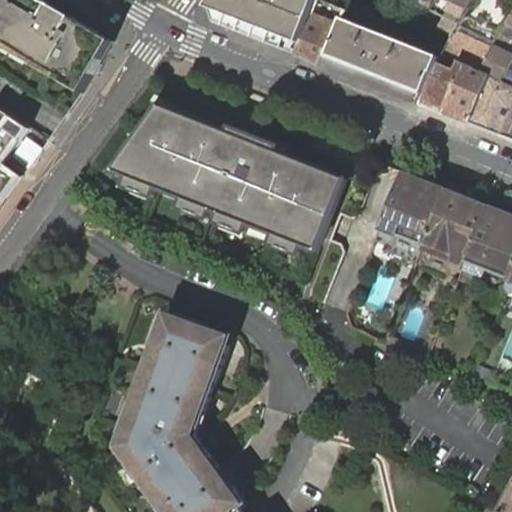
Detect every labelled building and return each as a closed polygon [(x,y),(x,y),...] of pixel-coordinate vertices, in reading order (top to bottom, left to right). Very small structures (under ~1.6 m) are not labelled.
[(0,0),(0,44),(84,94),(115,42),(98,32),(77,20),(77,19),(54,5),(53,6),(42,0),(0,0)] [(214,0),(209,8),(213,22),(297,55),(301,44),(319,0),(214,0)] [(319,0),(301,44),(297,55),(316,62),(326,66),(344,21),(348,11),(327,2),(322,0),(319,0)] [(416,0),(416,2),(430,10),(434,0),(416,0)] [(450,0),(454,2),(445,17),(438,29),(453,37),(457,31),(473,0),(450,0)] [(344,21),(326,66),(381,88),(422,104),(434,73),(436,74),(440,63),(441,59),(344,21)] [(457,31),(453,37),(444,55),(458,61),(467,65),(482,72),(494,49),(457,31)] [(494,49),(482,72),(490,76),(502,82),(511,62),(511,51),(509,50),(496,44),(494,49)] [(434,73),(422,104),(438,110),(447,114),(467,65),(458,61),(454,69),(440,63),(436,74),(434,73)] [(467,65),(447,114),(458,118),(470,123),(490,76),(482,72),(467,65)] [(511,86),(502,82),(490,76),(470,123),(489,131),(500,135),(511,110),(511,86)] [(162,106),(115,172),(131,178),(159,189),(186,200),(214,210),(223,214),(251,225),(277,235),(306,247),(321,253),(349,180),(162,106)] [(0,209),(22,179),(3,166),(18,145),(29,130),(0,108),(0,209)] [(511,110),(500,135),(511,139),(511,110)] [(448,189),(405,173),(384,230),(426,246),(448,189)] [(155,199),(159,189),(131,178),(128,188),(155,199)] [(490,206),(448,189),(426,246),(468,262),(490,206)] [(210,221),(214,210),(186,200),(182,209),(210,221)] [(511,275),(511,214),(490,206),(468,262),(510,279),(511,275)] [(247,235),(251,225),(223,214),(219,224),(247,235)] [(302,257),(306,247),(277,235),(274,245),(302,257)] [(170,313),(166,323),(172,325),(178,322),(180,317),(170,313)] [(172,325),(166,323),(122,448),(168,511),(247,511),(244,508),(249,504),(211,452),(206,456),(196,441),(205,415),(207,416),(232,346),(226,344),(224,339),(226,333),(180,317),(178,322),(172,325)] [(236,336),(226,333),(224,339),(226,344),(232,346),(236,336)] [(511,511),(511,485),(500,507),(497,511),(511,511)]
